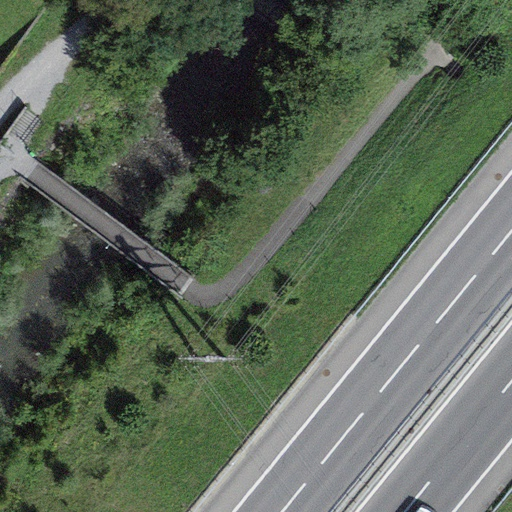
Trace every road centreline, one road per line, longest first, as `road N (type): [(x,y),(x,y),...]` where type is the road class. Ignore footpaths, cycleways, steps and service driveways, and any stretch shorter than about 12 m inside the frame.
road 1 (trunk): [(511,229),(282,511)]
road 2 (trunk): [(403,511),(511,379)]
